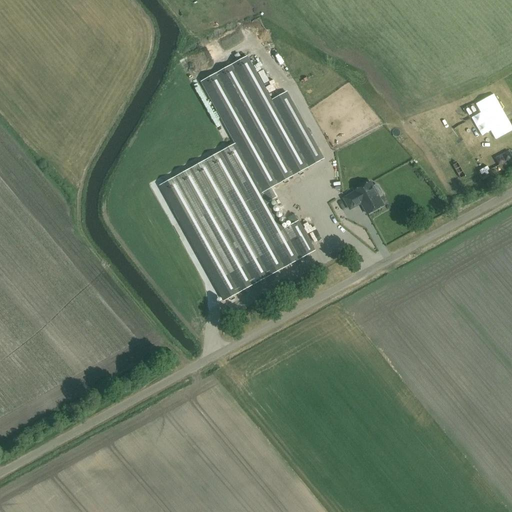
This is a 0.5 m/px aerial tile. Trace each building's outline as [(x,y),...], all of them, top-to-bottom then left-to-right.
[(160,186),(223,301),(315,251),(298,221),(295,214),(289,217),(293,224),(283,230),(263,192),(324,159),(287,93),(272,101),(247,57),(201,82),(235,144),(160,186)] [(300,182),(297,186),(308,196),(312,192),(300,182)] [(370,182),(362,187),(354,191),(355,192),(344,199),(350,209),(359,205),(361,203),(367,215),(383,206),(378,197),(381,195),(382,193),(378,186),(376,185),(373,187),(370,182)] [(277,214),(282,224),(290,220),(285,211),(277,214)] [(192,317),(199,314),(193,303),(187,306),(192,317)] [(193,333),(205,338),(209,329),(197,324),(193,333)]
